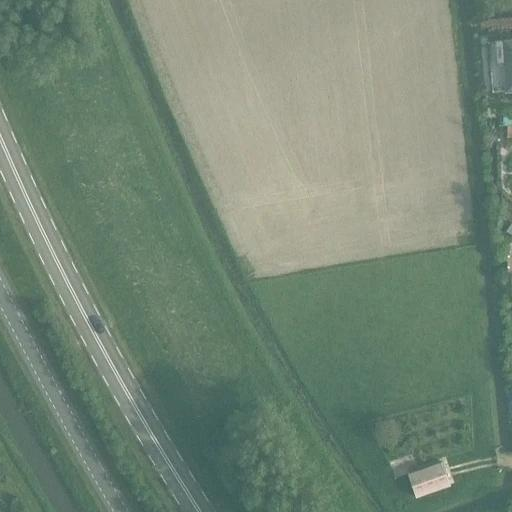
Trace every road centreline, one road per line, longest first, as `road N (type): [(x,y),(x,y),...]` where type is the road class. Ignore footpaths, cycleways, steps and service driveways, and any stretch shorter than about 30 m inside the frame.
road 1 (secondary): [(199,511),(68,286),(0,137)]
road 2 (unclassified): [(122,511),(0,288)]
